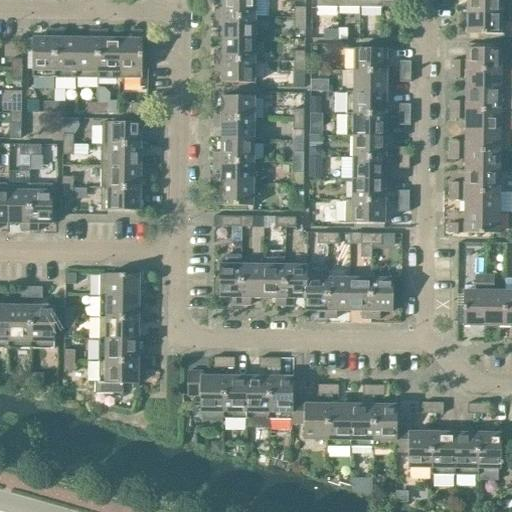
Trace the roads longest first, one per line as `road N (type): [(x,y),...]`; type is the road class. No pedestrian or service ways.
road 1 (residential): [(424,340),(426,45),(419,0)]
road 2 (residential): [(424,340),(179,339),(179,249)]
road 3 (residential): [(179,249),(180,12),(97,12)]
road 4 (residential): [(0,248),(179,249)]
